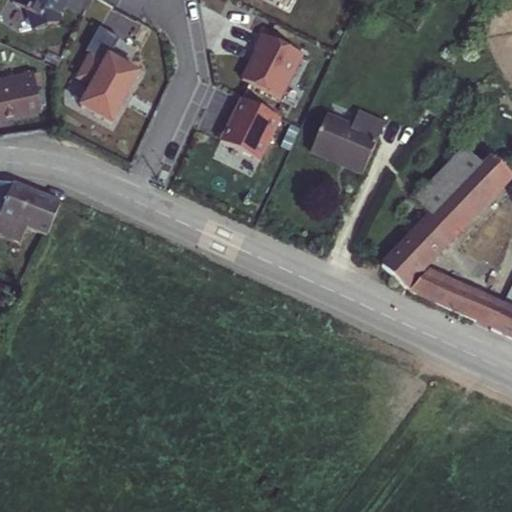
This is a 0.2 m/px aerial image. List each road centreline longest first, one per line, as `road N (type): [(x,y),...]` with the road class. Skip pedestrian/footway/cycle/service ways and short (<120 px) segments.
road 1 (tertiary): [(132,200),(511,373)]
road 2 (residential): [(132,200),(185,81),(171,0)]
road 3 (tertiary): [(0,162),(59,167),(132,200)]
